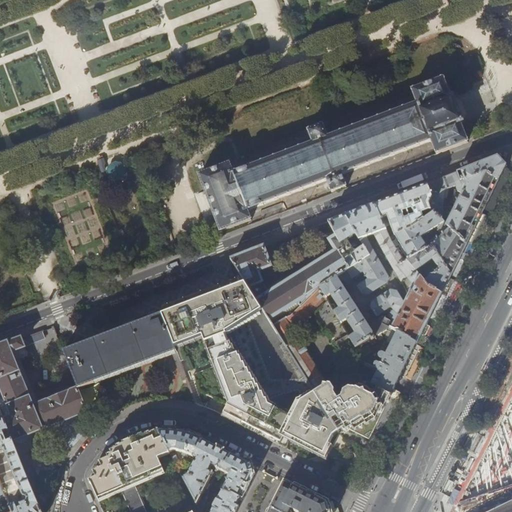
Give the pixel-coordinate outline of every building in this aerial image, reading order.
[(230,164),(199,176),(221,232),(251,220),(248,211),(327,181),(332,194),(347,189),(342,175),(431,141),(436,155),(468,143),(461,124),(464,123),(459,110),(453,96),(451,97),(444,78),(412,90),(417,104),(328,138),(323,126),(308,131),(313,143),(233,174),(230,164)] [(466,187),(462,194),(459,200),(454,198),(451,204),(456,207),(453,211),(447,225),(467,245),(468,243),(482,215),(483,212),(506,167),(502,162),(499,159),(498,158),(462,172),(460,172),(466,187)] [(104,160),(98,162),(100,166),(102,171),(107,169),(104,160)] [(113,163),(109,166),(108,168),(107,172),(107,176),(108,178),(111,181),(114,183),(119,183),(123,181),(126,178),(127,174),(127,170),(125,166),(122,164),(118,163),(113,163)] [(433,213),(447,225),(453,211),(450,211),(451,208),(447,207),(447,208),(443,208),(444,194),(448,194),(448,191),(455,187),(457,192),(462,194),(466,187),(460,172),(448,177),(427,185),(431,198),(429,205),(431,214),(433,213)] [(413,227),(431,214),(429,205),(431,198),(427,185),(409,192),(401,195),(413,227)] [(375,204),(385,227),(390,225),(394,234),(391,236),(392,240),(413,227),(401,195),(387,200),(375,204)] [(375,204),(361,210),(358,211),(344,216),(370,256),(350,268),(320,288),(326,298),(331,295),(340,310),(335,313),(341,324),(347,320),(356,335),(350,339),(356,348),(389,328),(417,344),(422,335),(426,326),(428,322),(442,295),(430,288),(416,271),(405,261),(401,264),(390,241),(391,241),(385,230),(386,229),(385,227),(375,204)] [(442,294),(450,279),(451,277),(451,276),(460,259),(467,245),(447,225),(433,213),(431,214),(413,227),(392,240),(391,241),(390,241),(401,264),(405,261),(416,271),(430,288),(442,295),(442,294)] [(492,219),(482,215),(468,243),(477,248),(492,219)] [(344,216),(332,221),(329,222),(343,251),(338,253),(350,268),(370,256),(344,216)] [(319,289),(320,288),(350,268),(338,253),(343,251),(329,222),(309,230),(311,238),(326,232),(331,240),(328,241),(334,252),(268,294),(261,283),(257,272),(268,268),(269,266),(262,249),(263,247),(239,256),(231,260),(244,281),(272,326),(286,319),(282,312),(297,303),(300,307),(319,289)] [(469,264),(460,259),(451,276),(461,280),(469,264)] [(459,283),(450,279),(442,294),(451,299),(459,283)] [(226,288),(161,313),(177,352),(196,405),(201,406),(206,408),(213,411),(221,415),(230,419),(244,427),(310,460),(328,454),(329,452),(330,450),(337,437),(339,433),(272,326),(244,281),(241,282),(226,288)] [(417,344),(389,328),(356,348),(350,339),(341,324),(335,313),(326,298),(320,288),(319,289),(300,307),(292,315),(286,319),(272,326),(339,433),(344,430),(348,427),(350,430),(369,440),(384,410),(389,400),(390,397),(394,390),(396,386),(400,379),(401,376),(416,345),(417,344)] [(79,390),(177,352),(161,313),(156,314),(136,322),(140,332),(128,336),(126,332),(118,335),(119,338),(115,340),(114,336),(105,340),(107,343),(103,344),(100,336),(91,339),(94,346),(89,348),(92,353),(80,357),(76,348),(63,353),(78,389),(32,408),(14,360),(28,356),(21,339),(4,346),(0,347),(0,410),(0,412),(2,416),(4,420),(9,432),(12,441),(60,421),(71,449),(78,442),(89,430),(92,427),(93,426),(79,390)] [(45,334),(24,341),(31,358),(51,351),(45,334)] [(402,394),(394,390),(390,397),(399,401),(402,394)] [(511,395),(504,412),(457,504),(511,485),(511,395)] [(4,420),(0,421),(0,453),(4,452),(22,497),(27,499),(27,503),(22,505),(21,503),(19,504),(18,503),(9,507),(10,511),(41,511),(32,489),(24,468),(12,441),(7,443),(4,433),(9,432),(4,420)] [(158,430),(161,436),(170,453),(173,451),(179,452),(182,453),(181,456),(186,458),(187,454),(190,455),(195,458),(204,440),(197,436),(195,436),(191,434),(186,433),(182,432),(178,431),(171,430),(158,430)] [(158,459),(170,454),(170,453),(161,436),(153,440),(152,436),(133,444),(136,451),(122,458),(109,463),(113,470),(96,478),(99,484),(96,485),(92,487),(97,499),(164,471),(158,459)] [(221,449),(204,440),(195,458),(198,459),(197,461),(195,463),(188,477),(184,479),(198,505),(197,506),(201,507),(204,501),(201,499),(214,473),(210,471),(211,469),(216,471),(217,469),(223,472),(232,454),(221,449)] [(232,454),(223,472),(231,476),(225,486),(222,484),(220,489),(223,490),(241,500),(244,494),(252,478),(253,475),(249,463),(232,454)] [(32,465),(24,468),(32,489),(41,486),(32,465)] [(328,503),(312,495),(299,488),(284,481),(272,505),(268,511),(330,511),(328,503)] [(0,509),(8,506),(0,485),(0,509)] [(145,511),(137,489),(124,493),(130,511),(145,511)] [(234,511),(241,500),(223,490),(218,501),(215,500),(212,504),(215,506),(212,511),(234,511)]
